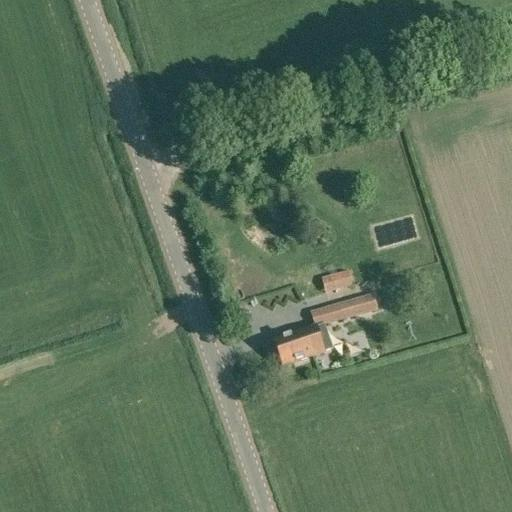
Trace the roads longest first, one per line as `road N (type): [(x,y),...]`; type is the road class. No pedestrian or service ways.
road 1 (unclassified): [(511,66),(145,169)]
road 2 (secondary): [(265,511),(145,169)]
road 3 (secondary): [(145,169),(88,0)]
